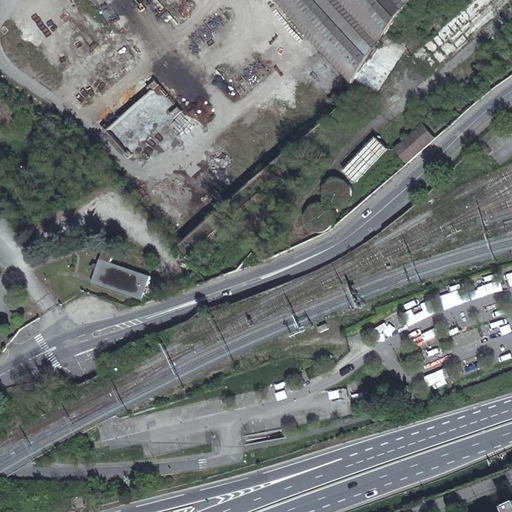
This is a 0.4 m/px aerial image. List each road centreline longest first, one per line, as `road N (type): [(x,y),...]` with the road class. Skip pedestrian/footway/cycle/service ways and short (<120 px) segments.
road 1 (secondary): [(511,89),(331,246),(0,375)]
road 2 (trunk): [(462,426),(128,511)]
road 3 (trunk): [(462,426),(229,511)]
road 4 (trunk): [(288,511),(413,468)]
